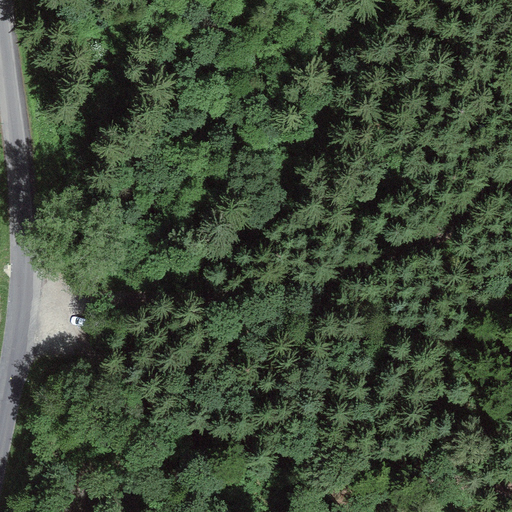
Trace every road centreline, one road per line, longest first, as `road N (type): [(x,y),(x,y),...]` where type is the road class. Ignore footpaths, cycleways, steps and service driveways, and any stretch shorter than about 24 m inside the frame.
road 1 (track): [(511,174),(465,214),(351,275),(22,318)]
road 2 (track): [(10,393),(511,471)]
road 3 (tertiary): [(3,0),(35,243),(0,455)]
